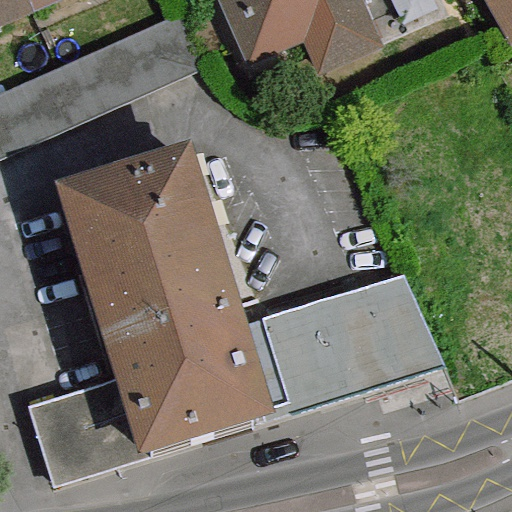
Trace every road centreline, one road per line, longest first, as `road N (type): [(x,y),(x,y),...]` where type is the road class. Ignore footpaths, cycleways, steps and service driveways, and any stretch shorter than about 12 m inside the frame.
road 1 (tertiary): [(511,431),(172,511)]
road 2 (tertiary): [(398,511),(469,491),(511,465)]
